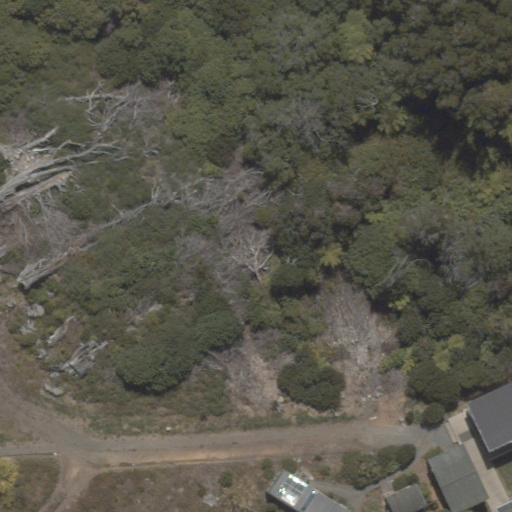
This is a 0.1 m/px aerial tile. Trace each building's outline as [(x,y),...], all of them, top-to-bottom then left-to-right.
[(511,382),(465,404),(488,455),(511,444),(511,382)] [(462,511),(490,498),(463,445),(429,462),(454,511),(462,511)] [(300,511),(349,511),(350,511),(283,468),(269,492),(300,511)] [(416,511),(427,507),(417,483),(385,497),(392,511),(416,511)] [(501,511),(511,511),(511,496),(498,504),(501,511)]
